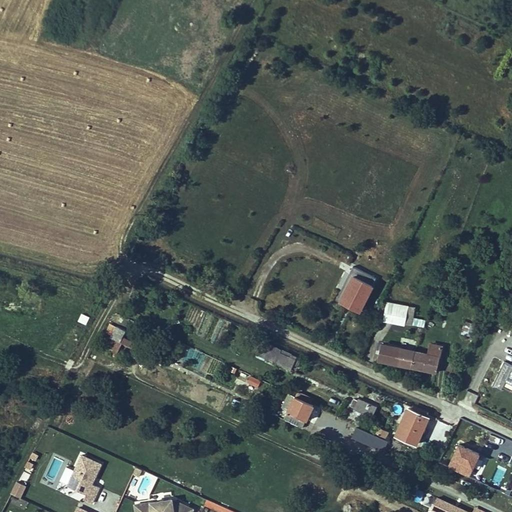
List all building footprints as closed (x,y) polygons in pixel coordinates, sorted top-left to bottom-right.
[(228,0),(224,0),(219,12),(232,17),(238,5),(228,0)] [(213,42),(205,59),(213,63),(221,45),(213,42)] [(368,289),(372,281),(358,274),(342,308),(364,319),(377,293),(368,289)] [(379,316),(413,322),(416,305),(387,301),(387,305),(382,304),(379,316)] [(77,321),(86,325),(89,317),(81,313),(77,321)] [(461,334),(468,336),(472,322),(465,321),(461,334)] [(116,326),(111,324),(107,332),(112,335),(116,326)] [(112,335),(111,338),(122,343),(136,350),(138,346),(123,338),(126,331),(116,326),(112,335)] [(122,343),(111,338),(107,346),(118,352),(122,343)] [(291,369),(297,356),(263,340),(257,354),(291,369)] [(426,352),(439,355),(442,345),(428,342),(426,352)] [(378,360),(411,368),(415,350),(382,343),(378,360)] [(415,350),(411,368),(436,373),(439,355),(426,352),(415,350)] [(449,364),(446,372),(454,376),(458,368),(449,364)] [(490,389),(499,394),(501,390),(505,384),(511,387),(511,369),(503,365),(490,389)] [(250,376),(247,383),(258,387),(261,381),(250,376)] [(511,395),(511,387),(505,384),(501,390),(511,395)] [(314,398),(298,391),(296,396),(312,403),(314,398)] [(313,406),(288,393),(282,407),(289,411),(285,419),(302,428),(313,406)] [(354,409),(372,417),(377,406),(359,398),(354,409)] [(250,406),(234,399),(231,405),(247,412),(250,406)] [(417,446),(430,417),(407,407),(394,435),(417,446)] [(432,418),(423,444),(442,451),(451,425),(432,418)] [(375,432),(386,438),(389,432),(377,426),(375,432)] [(356,427),(352,437),(383,451),(387,442),(356,427)] [(82,454),(67,486),(86,494),(84,499),(92,503),(99,487),(92,483),(101,463),(82,454)] [(26,485),(17,481),(11,493),(20,497),(26,485)] [(436,511),(467,511),(438,498),(433,510),(436,511)] [(172,499),(135,504),(136,511),(191,511),(194,508),(172,499)] [(235,511),(207,499),(206,501),(204,505),(219,511),(235,511)]
